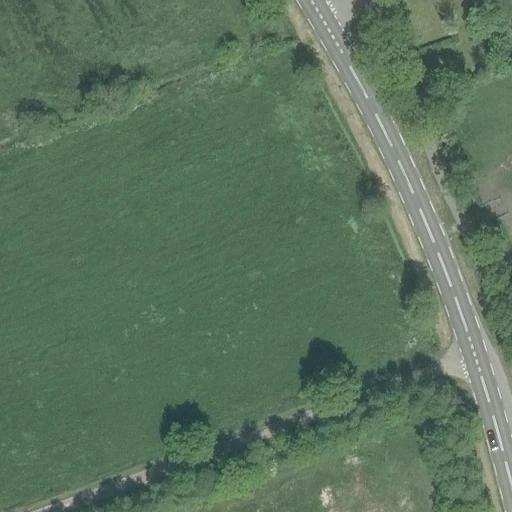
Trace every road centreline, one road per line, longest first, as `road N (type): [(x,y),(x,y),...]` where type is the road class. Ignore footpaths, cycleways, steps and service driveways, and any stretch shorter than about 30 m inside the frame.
road 1 (unclassified): [(56,511),(473,352)]
road 2 (secondary): [(473,352),(401,172),(322,21)]
road 3 (secondary): [(511,491),(473,352)]
